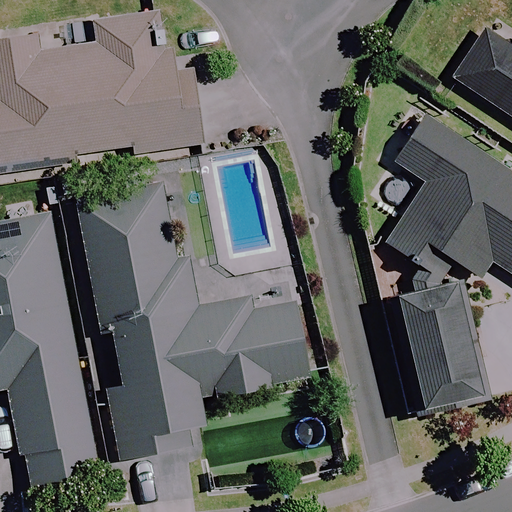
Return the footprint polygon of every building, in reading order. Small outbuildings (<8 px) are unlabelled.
[(149,69),(143,18),(94,24),(97,48),(36,56),(34,40),(0,44),(0,168),(198,144),(188,64),(149,69)] [(511,49),(486,33),(451,87),(511,126),(511,49)] [(511,176),(420,122),(395,165),(425,183),(389,246),(430,270),(437,258),(479,282),(490,263),(511,275),(511,176)] [(176,262),(160,186),(72,205),(111,390),(103,392),(119,464),(160,455),(156,437),(204,427),(199,404),(309,381),(292,304),(247,314),(243,299),(195,309),(184,260),(176,262)] [(96,479),(45,212),(0,220),(0,398),(7,397),(25,493),(96,479)] [(480,400),(459,288),(396,300),(416,412),(480,400)]
